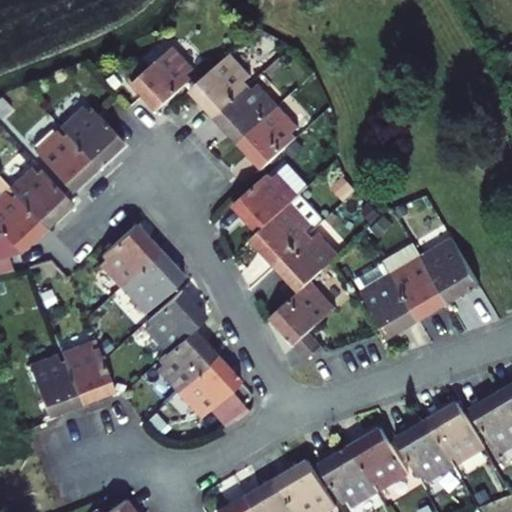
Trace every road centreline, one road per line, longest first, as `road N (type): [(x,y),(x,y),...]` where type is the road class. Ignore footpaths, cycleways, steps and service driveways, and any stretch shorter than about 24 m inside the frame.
road 1 (residential): [(287,417),(160,154),(55,255)]
road 2 (residential): [(287,417),(511,340)]
road 3 (residential): [(64,466),(197,463),(287,417)]
